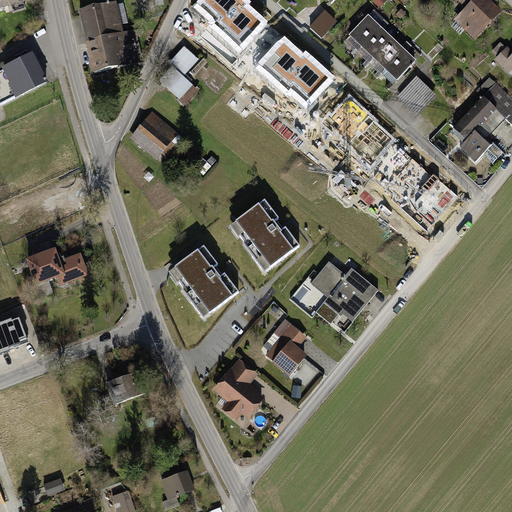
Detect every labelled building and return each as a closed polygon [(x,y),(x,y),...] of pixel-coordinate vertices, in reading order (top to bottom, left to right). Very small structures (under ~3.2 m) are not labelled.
[(0,0),(0,12),(37,1),(36,0),(0,0)] [(307,11),(295,0),(294,0),(287,8),(299,20),(307,11)] [(503,13),(489,0),(456,0),(467,9),(455,22),(476,42),(503,13)] [(117,4),(78,14),(93,75),(139,64),(132,33),(124,35),(117,4)] [(327,12),(311,29),(323,39),(339,22),(327,12)] [(416,63),(368,19),(349,40),(397,84),(416,63)] [(511,51),(508,47),(494,61),(509,75),(511,72),(511,51)] [(188,49),(160,83),(188,106),(201,91),(185,78),(201,60),(188,49)] [(0,107),(44,85),(28,53),(0,67),(0,107)] [(437,98),(417,79),(399,99),(419,118),(437,98)] [(511,123),(511,98),(490,79),(478,93),(511,123)] [(496,112),(483,99),(451,130),(464,143),(473,134),(496,112)] [(180,136),(153,113),(130,140),(157,162),(180,136)] [(489,149),(473,134),(460,149),(475,164),(489,149)] [(265,204),(235,227),(270,273),(301,250),(287,232),(281,237),(274,227),(280,223),(265,204)] [(205,247),(174,271),(210,317),(240,293),(227,276),(221,280),(214,271),(220,266),(205,247)] [(55,251),(24,264),(34,289),(57,280),(61,290),(89,279),(80,256),(60,264),(55,251)] [(347,278),(329,264),(311,286),(328,300),(317,314),(332,326),(339,317),(352,327),(379,293),(352,272),(347,278)] [(308,340),(291,326),(265,358),(289,378),(307,357),(299,350),(308,340)] [(261,377),(240,360),(214,391),(229,404),(223,412),(243,428),(266,399),(252,388),(261,377)] [(0,372),(9,369),(7,361),(0,363),(0,372)] [(140,374),(105,386),(112,407),(147,395),(140,374)] [(189,471),(161,482),(169,504),(198,493),(189,471)] [(62,480),(45,486),(49,498),(66,492),(62,480)] [(136,511),(132,491),(115,495),(119,511),(136,511)]
